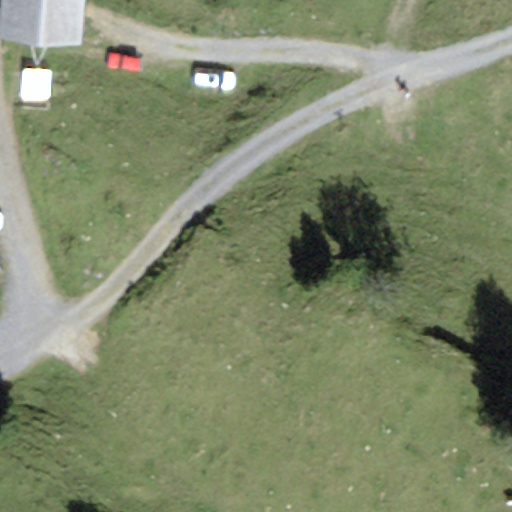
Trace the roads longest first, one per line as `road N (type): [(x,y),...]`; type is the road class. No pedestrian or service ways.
road 1 (track): [(0,370),(87,316),(224,174),(388,86)]
road 2 (track): [(102,27),(176,54),(333,57),(364,65),(388,86)]
road 3 (track): [(52,340),(0,158)]
road 4 (track): [(388,86),(511,45)]
